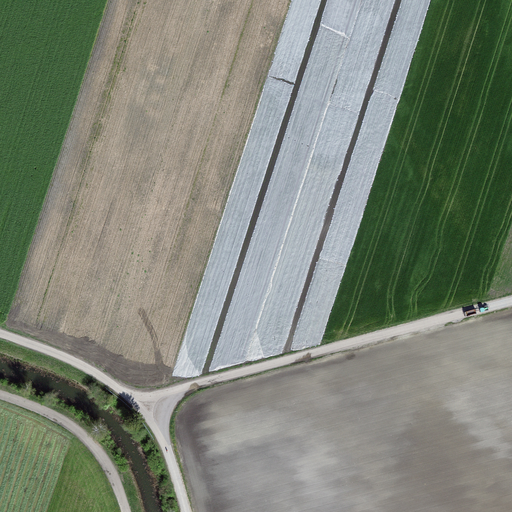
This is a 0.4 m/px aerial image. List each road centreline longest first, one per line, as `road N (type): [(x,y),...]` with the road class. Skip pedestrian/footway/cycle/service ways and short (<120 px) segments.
road 1 (track): [(145,407),(241,370),(511,300)]
road 2 (track): [(129,511),(103,436),(0,394)]
road 3 (track): [(145,407),(104,377),(0,339)]
